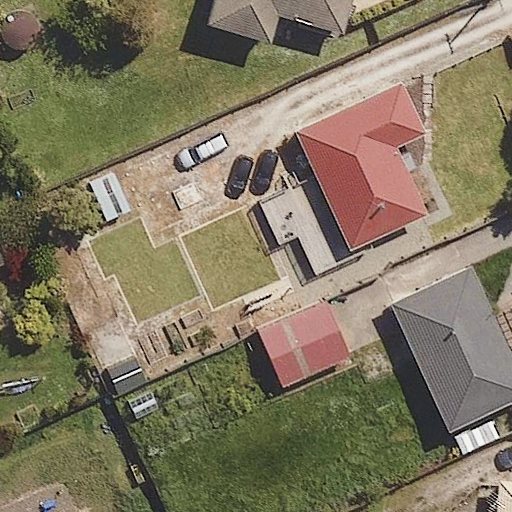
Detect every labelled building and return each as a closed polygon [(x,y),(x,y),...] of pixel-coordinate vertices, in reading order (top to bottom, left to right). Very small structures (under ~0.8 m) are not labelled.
[(204,0),(199,20),(256,36),(253,46),(287,56),(297,19),(334,29),(342,0),(204,0)] [(418,130),(397,82),(289,129),(340,246),(418,212),(388,144),(418,130)] [(200,201),(173,145),(119,171),(137,209),(169,194),(178,212),(200,201)] [(511,394),(511,383),(463,267),(382,301),(436,426),(511,394)] [(341,354),(318,300),(249,329),(272,383),(341,354)] [(511,511),(511,481),(487,479),(485,511),(511,511)]
